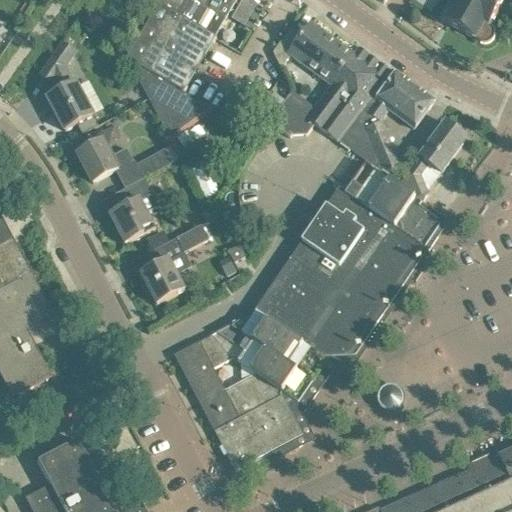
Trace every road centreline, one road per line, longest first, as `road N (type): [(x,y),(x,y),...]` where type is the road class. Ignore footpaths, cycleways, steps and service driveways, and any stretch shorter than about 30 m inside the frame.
road 1 (residential): [(138,357),(0,127)]
road 2 (unclassified): [(269,511),(511,401)]
road 3 (residential): [(138,357),(261,288),(300,227)]
road 4 (tertiary): [(511,110),(438,75),(338,0)]
road 5 (residential): [(217,511),(138,357)]
road 6 (residential): [(300,227),(325,189),(320,172),(297,166),(280,181),(279,196),(295,221)]
